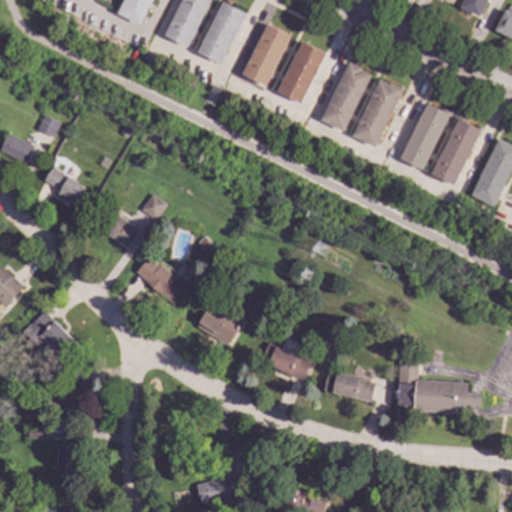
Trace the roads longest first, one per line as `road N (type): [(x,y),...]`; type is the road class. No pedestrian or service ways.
road 1 (residential): [(511,466),(341,446),(257,416),(130,344),(0,201)]
road 2 (residential): [(511,91),(326,0)]
road 3 (residential): [(132,511),(130,344)]
